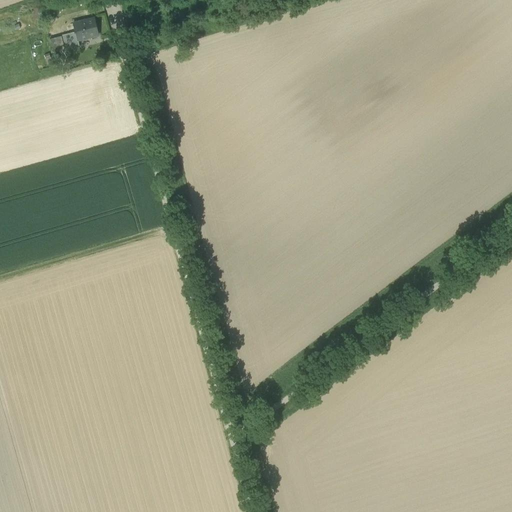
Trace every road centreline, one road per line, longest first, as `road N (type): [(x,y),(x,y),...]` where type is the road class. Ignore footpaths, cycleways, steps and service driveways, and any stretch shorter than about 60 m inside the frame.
road 1 (unclassified): [(114,4),(234,438)]
road 2 (unclassified): [(234,438),(511,228)]
